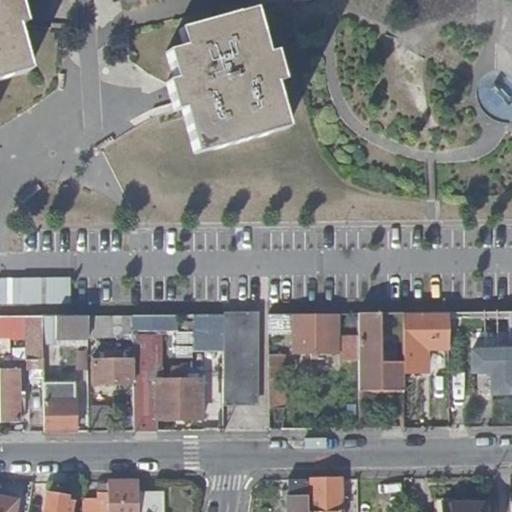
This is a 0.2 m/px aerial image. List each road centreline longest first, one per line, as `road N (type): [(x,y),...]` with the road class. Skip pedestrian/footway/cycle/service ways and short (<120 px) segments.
road 1 (residential): [(0,267),(511,261)]
road 2 (residential): [(230,458),(511,456)]
road 3 (residential): [(0,460),(230,458)]
